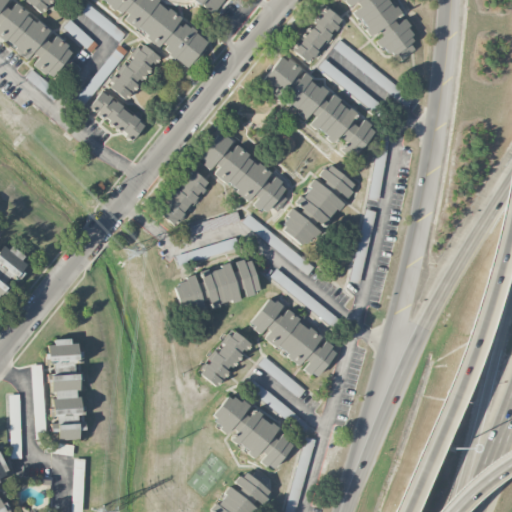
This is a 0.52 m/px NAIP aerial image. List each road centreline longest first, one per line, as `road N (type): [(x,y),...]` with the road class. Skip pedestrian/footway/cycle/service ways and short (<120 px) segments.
road 1 (secondary): [(441,0),(416,208),(332,511)]
road 2 (motorway): [(511,199),(467,353),(396,511)]
road 3 (residential): [(111,219),(287,0)]
road 4 (motorway): [(511,294),(451,511)]
road 5 (secondary): [(422,326),(342,511)]
road 6 (secondary): [(511,173),(422,326)]
road 7 (residential): [(0,356),(78,259)]
